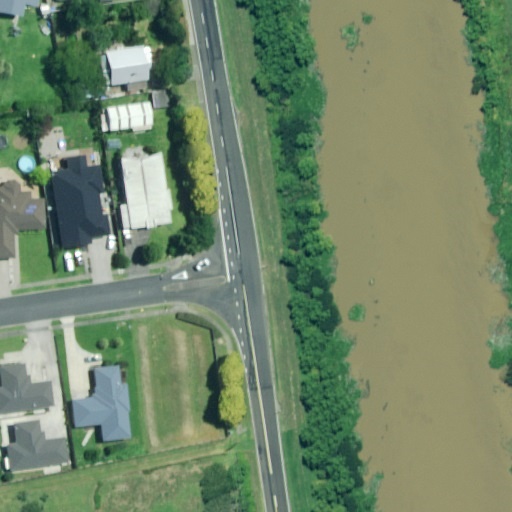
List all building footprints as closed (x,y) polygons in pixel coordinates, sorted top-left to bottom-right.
[(0,0),(0,13),(19,17),(22,4),(35,7),(35,0),(0,0)] [(146,88),(139,47),(103,53),(103,56),(98,57),(102,86),(125,83),(127,91),(146,88)] [(93,97),(89,64),(70,67),(74,100),(93,97)] [(169,91),(153,92),(153,108),(169,108),(169,91)] [(151,129),(148,102),(105,107),(106,115),(100,115),(102,131),(131,128),(131,131),(151,129)] [(163,190),(158,155),(118,160),(124,205),(111,207),(113,223),(120,222),(121,230),(167,223),(166,210),(170,210),(168,189),(163,190)] [(18,193),(18,185),(0,185),(0,258),(13,258),(12,230),(41,230),(41,199),(29,200),(29,192),(18,193)] [(13,264),(3,264),(3,280),(13,280),(13,264)] [(25,385),(22,364),(0,367),(0,413),(51,406),(47,382),(25,385)] [(117,385),(116,367),(92,368),(93,398),(70,400),(71,427),(99,425),(99,441),(127,439),(123,384),(117,385)] [(40,441),(38,421),(11,424),(13,445),(3,446),(6,471),(65,464),(61,438),(40,441)]
